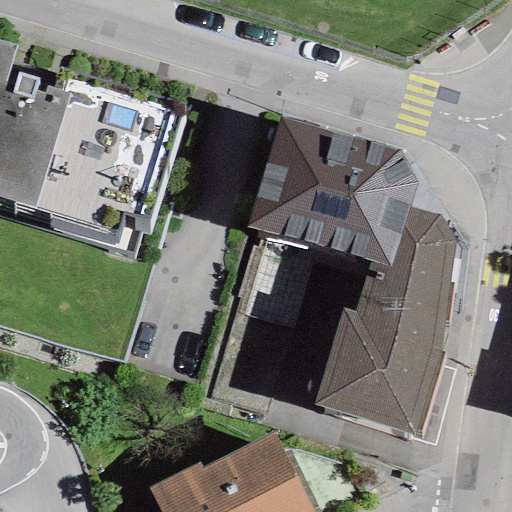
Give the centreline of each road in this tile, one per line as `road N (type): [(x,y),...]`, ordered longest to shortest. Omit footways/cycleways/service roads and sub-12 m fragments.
road 1 (residential): [(66,0),(511,132)]
road 2 (residential): [(446,481),(511,212)]
